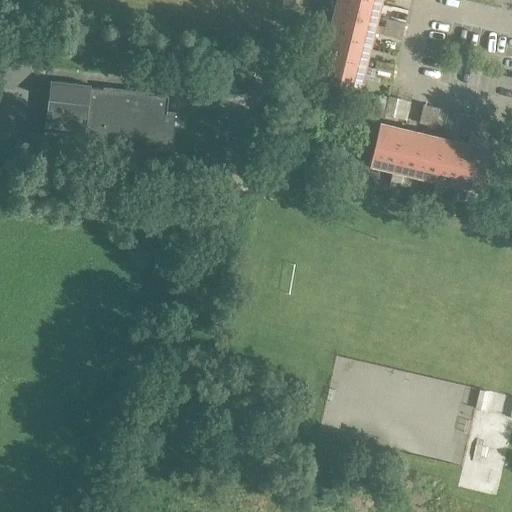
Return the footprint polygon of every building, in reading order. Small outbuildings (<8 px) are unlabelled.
[(373,0),(336,0),(333,13),(375,23),(381,2),(373,0)] [(370,45),(375,23),(333,13),(328,34),(370,45)] [(386,19),(384,26),(402,31),(404,23),(386,19)] [(384,26),(383,34),(401,38),(402,31),(384,26)] [(328,34),(323,56),(365,66),(370,45),(328,34)] [(360,87),(365,66),(323,56),(318,77),(360,87)] [(376,61),(374,68),(392,73),(394,65),(376,61)] [(374,68),(372,76),(391,80),(392,73),(374,68)] [(153,93),(102,87),(102,90),(90,88),(90,86),(49,82),(42,150),(82,155),(83,150),(118,154),(118,159),(145,162),(146,157),(169,160),(175,113),(164,112),(165,105),(160,98),(153,97),(153,93)] [(389,96),(385,115),(392,116),(396,98),(389,96)] [(431,107),(423,105),(419,123),(426,124),(431,107)] [(426,124),(434,126),(438,108),(431,107),(426,124)] [(473,116),(465,115),(461,133),(469,134),(473,116)] [(469,134),(476,136),(480,118),(473,116),(469,134)] [(392,171),(402,128),(380,123),(370,166),(392,171)] [(392,171),(413,176),(423,134),(402,128),(392,171)] [(445,139),(423,134),(413,176),(435,181),(445,139)] [(435,181),(456,186),(466,144),(445,139),(435,181)] [(466,144),(456,186),(478,191),(488,149),(466,144)] [(471,404),(502,414),(508,397),(477,386),(471,404)] [(504,451),(496,450),(498,443),(480,440),(477,455),(466,453),(460,487),(496,493),(504,451)]
